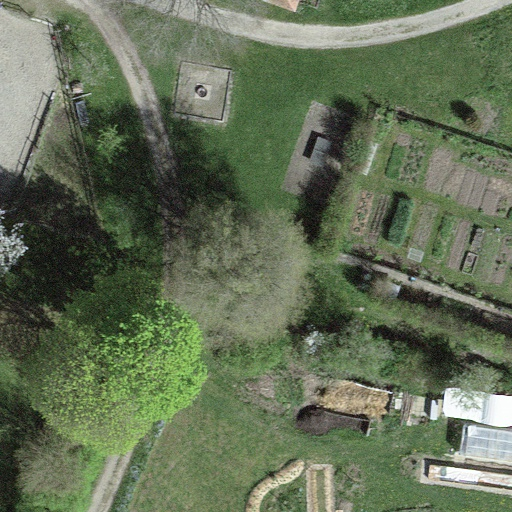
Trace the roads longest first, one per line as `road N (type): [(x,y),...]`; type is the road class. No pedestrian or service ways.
road 1 (track): [(97,511),(163,356),(176,221),(137,75),(93,0)]
road 2 (track): [(153,0),(306,43),(454,17),(491,0)]
